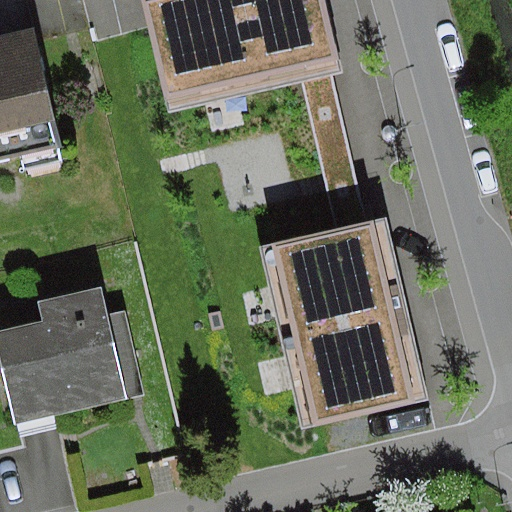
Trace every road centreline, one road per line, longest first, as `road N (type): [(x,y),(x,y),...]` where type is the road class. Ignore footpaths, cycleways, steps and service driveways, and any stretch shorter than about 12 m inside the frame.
road 1 (residential): [(511,373),(419,0)]
road 2 (residential): [(185,511),(511,438)]
